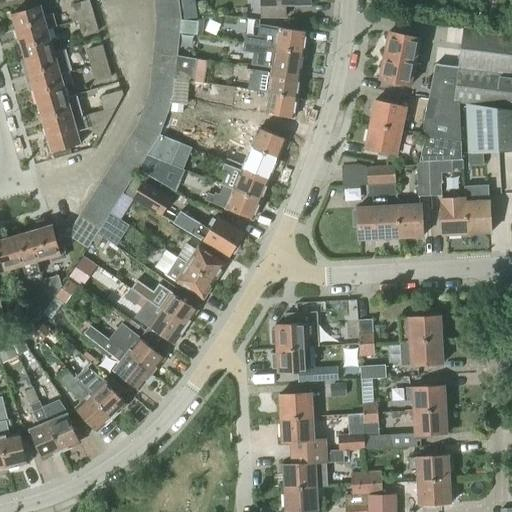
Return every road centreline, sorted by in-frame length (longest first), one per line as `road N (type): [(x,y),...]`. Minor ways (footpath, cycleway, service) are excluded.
road 1 (residential): [(275,260),(187,402),(151,442),(103,478),(15,511)]
road 2 (residential): [(348,0),(317,169),(275,260)]
road 3 (residential): [(275,260),(323,282),(511,273)]
